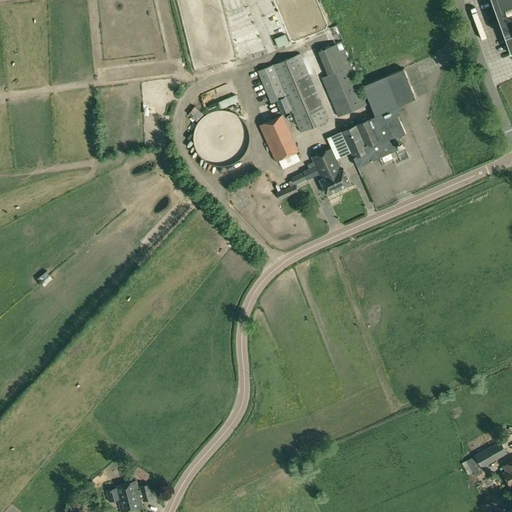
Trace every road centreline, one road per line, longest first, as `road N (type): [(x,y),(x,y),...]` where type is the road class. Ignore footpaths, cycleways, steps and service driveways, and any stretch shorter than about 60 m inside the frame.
road 1 (unclassified): [(168,511),(243,404),(242,318),(261,278),(303,250),(511,158)]
road 2 (unknown): [(214,186),(180,139),(184,110),(213,80),(237,77),(253,93),(258,152),(248,164)]
road 3 (unclassified): [(457,0),(511,138)]
